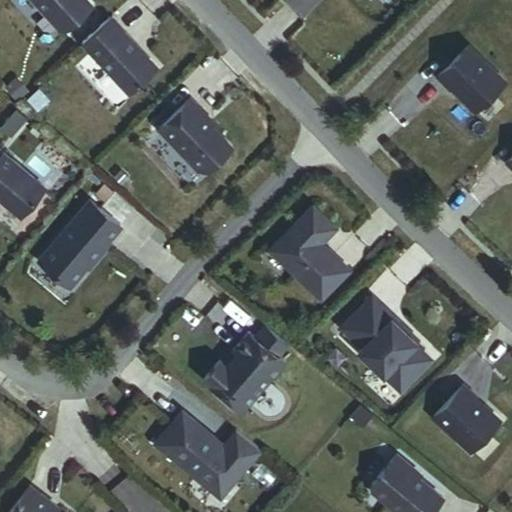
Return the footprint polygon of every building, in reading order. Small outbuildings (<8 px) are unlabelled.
[(66,29),(93,5),(88,0),(33,0),(59,28),(66,29)] [(129,92),(157,66),(110,16),(82,42),(129,92)] [(473,112),(504,82),(468,46),(436,77),(448,89),(450,88),(451,86),(460,95),(458,97),(473,112)] [(450,88),(458,97),(460,95),(451,86),(450,88)] [(209,169),(236,144),(202,111),(203,110),(191,97),(160,127),(200,169),(209,169)] [(45,187),(0,149),(0,198),(20,216),(45,187)] [(96,257),(109,241),(107,240),(120,225),(89,199),(38,260),(69,286),(86,265),(94,256),(96,257)] [(269,249),(320,299),(349,269),(327,249),(325,251),(318,244),(320,242),(335,227),(312,205),(269,249)] [(325,251),(327,249),(320,242),(318,244),(325,251)] [(88,267),(96,257),(94,256),(86,265),(88,267)] [(398,390),(429,358),(413,342),(414,340),(390,317),(392,315),(371,295),(340,327),(361,348),(357,351),(398,390)] [(241,410),(283,360),(277,355),(288,342),(265,323),(254,336),(248,331),(233,348),(237,351),(225,365),(221,362),(219,360),(203,378),(241,410)] [(237,351),(233,348),(221,362),(225,365),(237,351)] [(431,417),(469,452),(498,420),(482,405),(480,407),(471,399),(473,397),(474,396),(461,384),(431,417)] [(482,405),(473,397),(471,399),(480,407),(482,405)] [(219,496),(259,449),(236,429),(223,444),(181,410),(154,442),(219,496)] [(429,511),(441,497),(408,469),(411,466),(395,453),(370,484),(370,490),(396,511),(429,511)] [(60,511),(56,509),(58,507),(28,485),(7,511),(60,511)]
